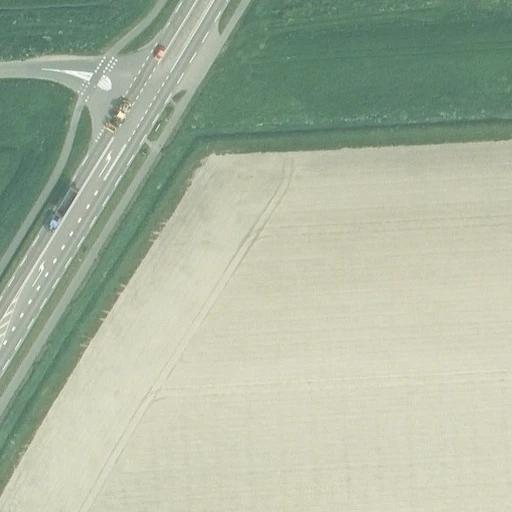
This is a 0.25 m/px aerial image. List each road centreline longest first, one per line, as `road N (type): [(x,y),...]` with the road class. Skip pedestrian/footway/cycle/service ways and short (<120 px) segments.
road 1 (track): [(511,87),(182,107)]
road 2 (secondary): [(13,318),(140,107)]
road 3 (unclassified): [(0,70),(67,72),(140,107)]
road 4 (secondary): [(140,107),(176,72),(219,0)]
